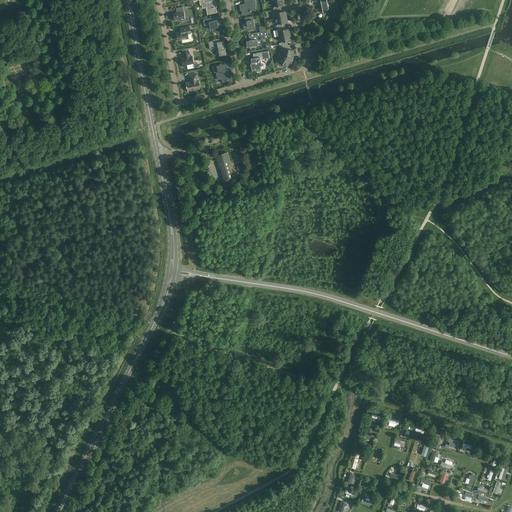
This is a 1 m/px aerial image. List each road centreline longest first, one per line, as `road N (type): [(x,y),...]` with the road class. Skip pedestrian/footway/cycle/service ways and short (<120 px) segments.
road 1 (tertiary): [(511,357),(306,291),(210,277)]
road 2 (tertiary): [(171,226),(127,0)]
road 3 (tertiary): [(57,511),(159,312)]
road 4 (track): [(323,412),(277,369),(166,334)]
road 5 (track): [(137,128),(145,143),(140,154),(0,195)]
road 6 (track): [(0,295),(102,324),(155,351)]
road 7 (track): [(0,171),(151,127)]
